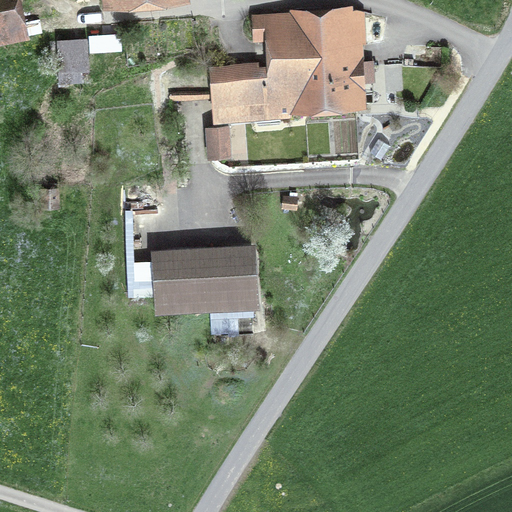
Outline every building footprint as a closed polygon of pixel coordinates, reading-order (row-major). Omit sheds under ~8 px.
[(0,0),(0,43),(26,37),(17,0),(0,0)] [(217,90),(218,117),(301,111),(300,101),(362,97),(361,81),(371,81),(369,61),(348,61),(347,46),(364,45),(362,9),(354,8),(252,16),(254,46),(270,45),(272,67),(257,68),(256,61),(215,64),(215,60),(166,63),(168,93),(217,90)] [(84,69),(83,39),(53,40),(55,70),(84,69)] [(226,156),(224,128),(204,129),(206,157),(226,156)] [(41,190),(41,206),(53,206),(53,189),(41,190)] [(211,338),(251,335),(247,257),(156,262),(159,307),(209,304),(211,338)]
